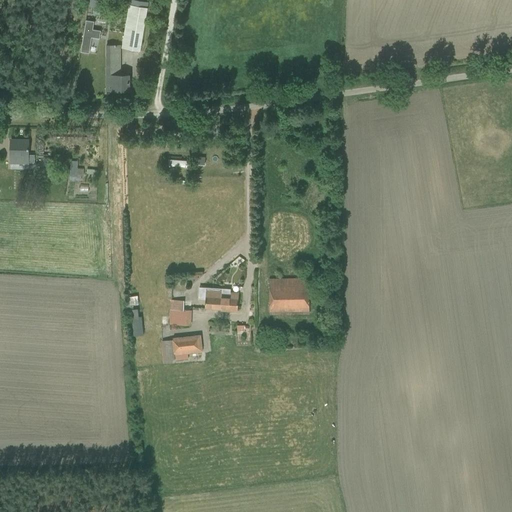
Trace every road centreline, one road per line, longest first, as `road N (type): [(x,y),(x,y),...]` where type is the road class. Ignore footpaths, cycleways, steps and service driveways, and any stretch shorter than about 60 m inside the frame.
road 1 (unclassified): [(0,114),(192,113),(511,70)]
road 2 (track): [(137,452),(117,256),(115,115)]
